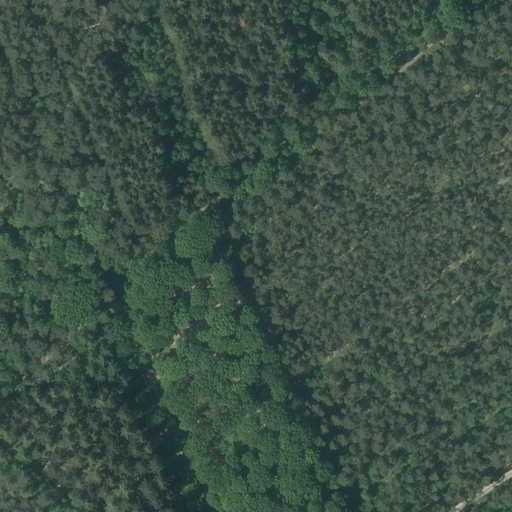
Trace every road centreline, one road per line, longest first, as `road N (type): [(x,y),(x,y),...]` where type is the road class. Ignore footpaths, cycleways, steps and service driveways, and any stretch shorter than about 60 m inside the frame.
road 1 (unknown): [(497,0),(220,230),(0,432)]
road 2 (track): [(452,0),(207,205)]
road 3 (track): [(511,220),(293,383)]
road 4 (track): [(0,43),(109,291)]
road 5 (track): [(109,291),(207,511)]
road 6 (track): [(293,383),(207,205)]
road 7 (track): [(0,383),(109,291)]
road 8 (track): [(293,383),(185,459)]
road 9 (track): [(109,291),(207,205)]
